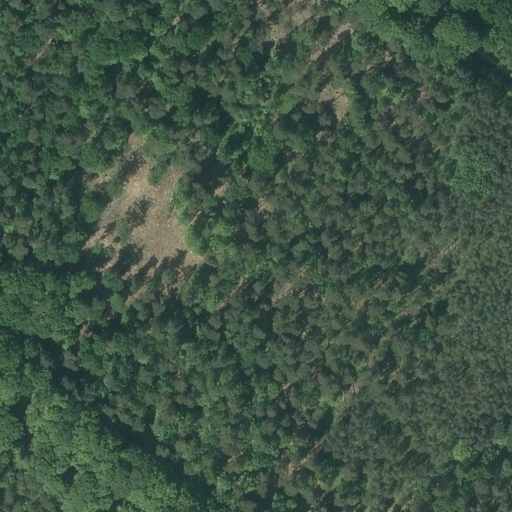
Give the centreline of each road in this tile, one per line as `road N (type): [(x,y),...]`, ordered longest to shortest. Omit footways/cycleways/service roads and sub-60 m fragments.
road 1 (track): [(160,511),(0,390)]
road 2 (track): [(511,74),(410,0)]
